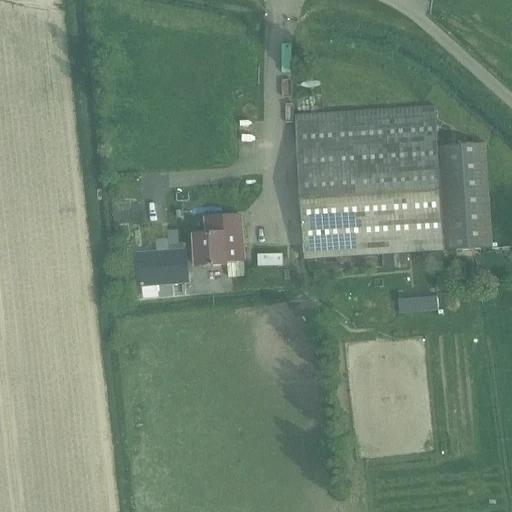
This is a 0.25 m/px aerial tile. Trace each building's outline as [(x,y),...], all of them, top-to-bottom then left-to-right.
[(294,117),(304,261),(491,248),(484,144),(437,147),(434,107),(294,117)] [(244,265),(243,249),(241,217),(206,219),(207,236),(194,237),(196,269),(227,266),(244,265)] [(177,232),(167,233),(168,253),(179,252),(177,232)] [(168,253),(137,255),(139,289),(188,286),(185,252),(179,252),(168,253)] [(259,268),(284,267),(283,255),(258,257),(259,268)] [(449,269),(449,270),(451,271),(458,276),(462,269),(463,266),(454,261),(449,269)]
